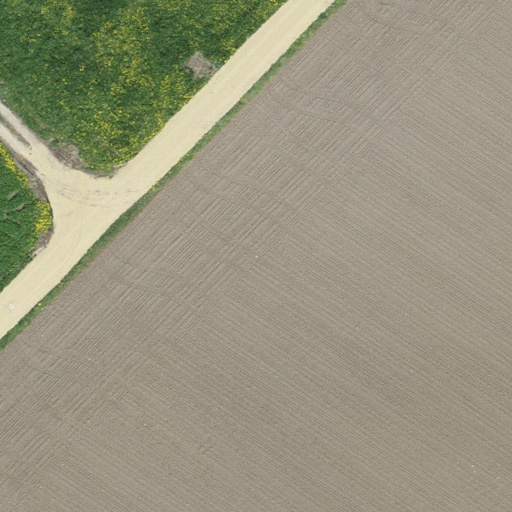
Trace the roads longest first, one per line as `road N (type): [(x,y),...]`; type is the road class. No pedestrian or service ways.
road 1 (track): [(0,316),(314,0)]
road 2 (track): [(95,220),(0,121)]
